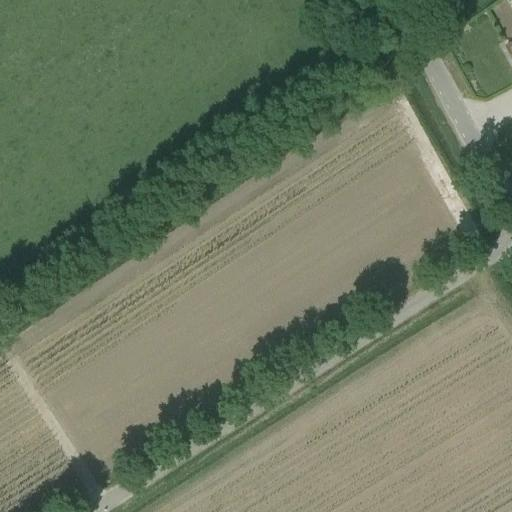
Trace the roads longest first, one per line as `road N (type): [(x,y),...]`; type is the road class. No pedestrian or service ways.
road 1 (unclassified): [(93,511),(511,246)]
road 2 (unclassified): [(511,216),(396,0)]
